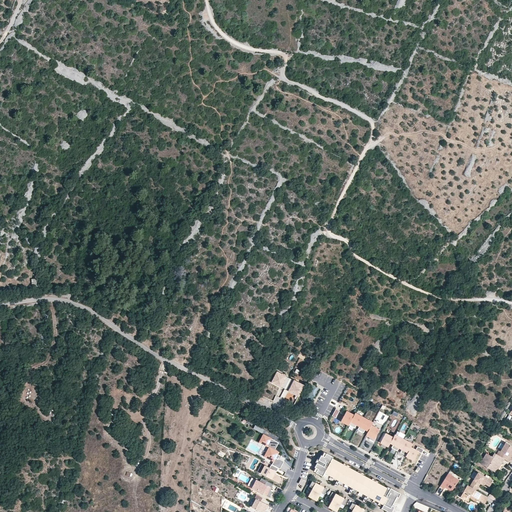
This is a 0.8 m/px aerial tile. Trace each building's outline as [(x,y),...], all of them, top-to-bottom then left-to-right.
[(271,384),(286,391),(291,380),(277,372),(271,384)] [(286,391),(300,398),(306,387),(291,380),(286,391)] [(349,425),(354,415),(346,411),(341,421),(349,425)] [(360,424),(364,418),(355,413),(354,415),(349,425),(355,428),(357,424),(357,423),(360,424)] [(371,425),(372,422),(364,418),(360,424),(359,426),(357,429),(363,433),(365,429),(366,427),(369,429),(371,425)] [(379,430),(371,425),(369,429),(368,431),(366,434),(374,439),(379,430)] [(380,442),(388,446),(390,442),(391,441),(393,437),(385,433),(380,442)] [(400,446),(403,439),(394,434),(393,437),(391,441),(394,442),(393,444),(391,448),(397,451),(399,447),(400,446)] [(272,464),(278,468),(279,468),(283,461),(278,458),(280,455),(277,454),(278,452),(274,450),(278,442),(264,435),(260,442),(269,447),(265,456),(274,461),(272,464)] [(410,447),(412,444),(403,439),(400,446),(403,447),(402,449),(400,452),(406,456),(410,447)] [(511,445),(505,442),(500,451),(499,450),(496,454),(505,459),(509,461),(511,457),(511,456),(511,445)] [(410,447),(406,456),(414,460),(418,451),(421,453),(423,449),(417,446),(416,450),(410,447)] [(343,464),(332,458),(333,457),(326,453),(324,457),(321,455),(319,460),(317,463),(315,467),(318,469),(316,472),(322,476),(323,474),(324,472),(331,476),(339,480),(345,483),(353,488),(359,491),(367,495),(374,499),(379,502),(383,504),(382,506),(381,508),(389,511),(391,511),(394,506),(387,502),(389,498),(394,501),(396,496),(398,497),(400,493),(390,488),(389,489),(386,488),(385,490),(383,488),(380,487),(381,485),(378,483),(371,480),(364,476),(357,472),(350,468),(343,464)] [(505,459),(496,454),(494,453),(492,456),(486,453),(480,463),(494,472),(501,462),(502,463),(505,459)] [(272,464),(271,464),(269,467),(265,465),(260,473),(279,482),(281,478),(273,474),(275,471),(276,471),(278,468),(272,464)] [(478,472),(469,486),(477,490),(480,484),(482,482),(489,486),(493,481),(489,478),(485,476),(478,472)] [(459,480),(449,473),(440,486),(444,489),(445,487),(452,491),(459,480)] [(269,497),(272,491),(270,490),(269,490),(270,487),(272,484),(261,478),(259,481),(256,479),(251,487),(269,497)] [(312,498),(319,485),(312,481),(309,486),(312,488),(308,496),(312,498)] [(324,494),(327,489),(319,485),(312,498),(316,500),(321,492),(324,494)] [(477,490),(469,486),(467,485),(465,488),(460,497),(465,500),(469,494),(478,499),(485,503),(488,497),(477,490)] [(339,496),(332,492),(329,497),(332,499),(328,507),(332,509),(339,496)] [(478,499),(469,494),(465,500),(468,501),(470,499),(476,502),(478,499)] [(261,511),(266,511),(269,506),(265,503),(265,504),(263,504),(264,503),(262,502),(264,498),(258,495),(256,499),(257,499),(253,508),(261,511)] [(344,505),(347,500),(339,496),(332,509),(337,511),(341,503),(344,505)] [(190,508),(198,511),(202,511),(204,509),(193,503),(190,508)] [(356,511),(359,507),(352,503),(349,508),(352,509),(350,511),(356,511)]
